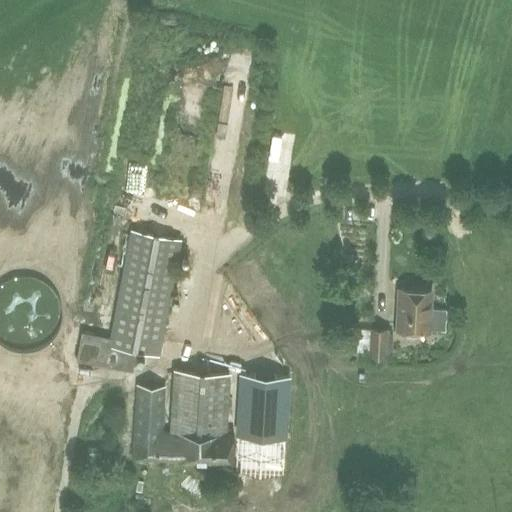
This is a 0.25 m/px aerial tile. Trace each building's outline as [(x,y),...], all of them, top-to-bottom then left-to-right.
[(423,239),(431,238),(434,234),(434,228),(429,225),(422,226),(418,230),(419,236),(423,239)] [(109,344),(136,349),(158,354),(181,238),(131,228),(110,336),(109,344)] [(429,306),(430,288),(400,286),(397,328),(428,330),(428,326),(445,327),(445,307),(429,306)] [(384,355),(385,327),(371,326),(370,355),(384,355)] [(109,344),(110,336),(81,330),(76,358),(132,369),(136,349),(109,344)] [(131,457),(229,462),(230,434),(227,433),(228,373),(173,368),(171,423),(163,423),(166,385),(135,383),(131,457)] [(239,372),(235,467),(286,470),(290,375),(239,372)] [(91,457),(102,457),(102,445),(91,445),(91,457)]
